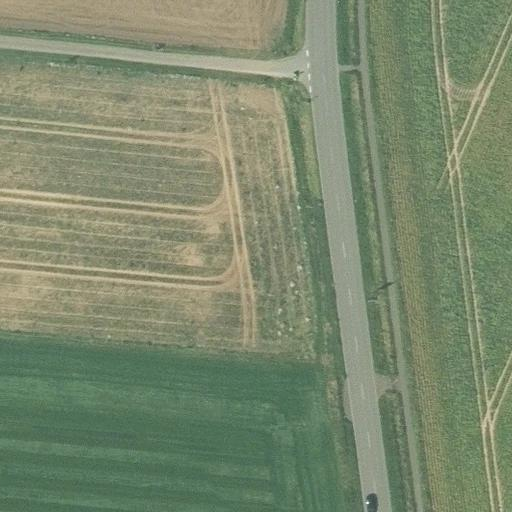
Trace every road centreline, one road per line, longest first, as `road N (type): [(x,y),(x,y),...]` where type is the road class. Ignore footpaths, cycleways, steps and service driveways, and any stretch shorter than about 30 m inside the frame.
road 1 (tertiary): [(378,511),(323,69)]
road 2 (unclassified): [(0,38),(323,69)]
